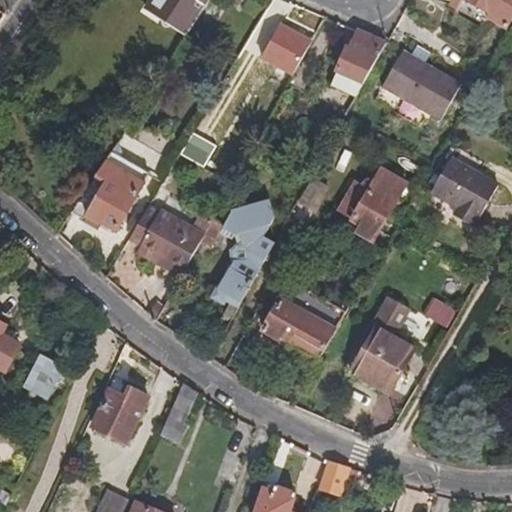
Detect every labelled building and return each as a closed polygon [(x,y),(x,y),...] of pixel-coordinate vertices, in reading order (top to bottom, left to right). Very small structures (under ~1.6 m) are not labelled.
[(206,0),(149,0),(144,9),(183,35),(197,14),(206,0)] [(206,0),(197,14),(206,20),(215,6),(206,0)] [(316,28),(322,18),(279,0),(273,10),(300,22),(316,28)] [(487,16),(502,25),(511,8),(511,0),(460,0),(454,10),(481,27),(487,16)] [(305,49),(316,28),(300,22),(290,41),(305,49)] [(326,82),(353,97),(381,44),(353,32),(326,82)] [(436,120),(457,83),(399,50),(378,87),(382,89),(375,103),(416,127),(424,113),(436,120)] [(335,191),(370,211),(378,215),(373,222),(383,227),(415,170),(391,155),(385,166),(378,165),(373,167),(372,171),(354,160),(335,191)] [(478,215),(497,183),(451,156),(431,188),(458,205),(453,213),(471,223),(474,216),(478,215)] [(101,163),(62,224),(89,241),(93,235),(108,244),(141,187),(101,163)] [(324,186),(309,177),(305,185),(295,203),(309,212),(324,186)] [(414,194),(408,205),(416,210),(423,198),(414,194)] [(223,317),(230,321),(272,246),(262,241),(273,220),(271,208),(237,218),(228,235),(241,242),(243,249),(233,252),(228,259),(230,269),(218,294),(225,298),(223,301),(229,305),(223,317)] [(138,256),(177,279),(197,243),(200,239),(147,211),(126,247),(134,251),(138,256)] [(378,215),(370,211),(367,218),(373,222),(378,215)] [(200,239),(197,243),(207,248),(214,237),(212,236),(216,226),(209,222),(200,239)] [(220,307),(223,301),(225,298),(218,294),(215,292),(209,301),(220,307)] [(390,335),(406,307),(387,297),(372,325),(375,327),(349,372),(386,393),(413,347),(390,335)] [(453,312),(432,299),(422,316),(443,329),(453,312)] [(298,336),(324,351),(336,333),(282,302),(264,334),(280,343),(282,340),(283,338),(294,342),(298,336)] [(6,327),(0,324),(0,370),(3,372),(18,345),(1,338),(6,327)] [(283,338),(282,340),(319,361),(324,351),(298,336),(294,342),(283,338)] [(43,397),(59,366),(36,353),(21,386),(43,397)] [(125,447),(150,400),(127,387),(121,398),(110,392),(92,429),(125,447)] [(183,426),(197,398),(184,388),(159,439),(177,448),(187,428),(183,426)] [(335,501),(346,471),(327,465),(317,494),(335,501)] [(289,511),(295,497),(273,490),(272,494),(261,491),(253,511),(289,511)] [(94,511),(125,511),(129,504),(103,492),(94,511)]
